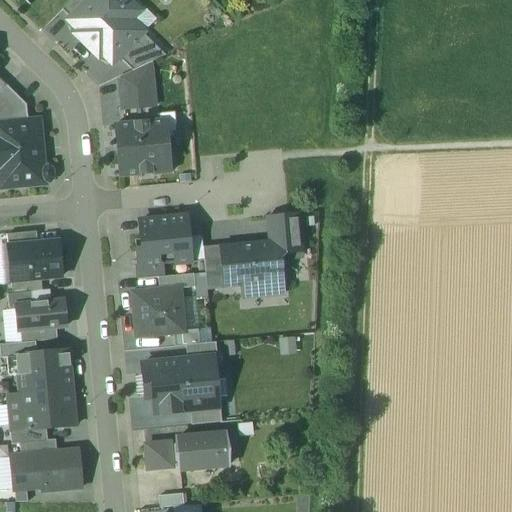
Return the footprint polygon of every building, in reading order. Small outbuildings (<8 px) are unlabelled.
[(84,0),(72,0),(62,11),(70,20),(87,3),(84,0)] [(70,20),(68,22),(78,32),(77,33),(100,56),(102,55),(112,65),(118,58),(142,34),(142,33),(122,13),(130,5),(125,0),(89,0),(87,3),(70,20)] [(165,57),(142,34),(118,58),(132,73),(151,64),(165,57)] [(132,73),(118,79),(121,111),(155,108),(151,64),(132,73)] [(6,87),(0,93),(0,120),(24,119),(27,118),(26,107),(6,87)] [(24,119),(0,120),(0,189),(44,185),(44,183),(49,182),(51,179),(51,172),(47,169),(43,170),(38,122),(24,124),(24,119)] [(166,122),(115,126),(120,178),(171,173),(166,122)] [(297,216),(267,218),(269,244),(278,243),(279,255),(301,253),(297,216)] [(162,266),(190,264),(188,239),(186,219),(140,223),(144,268),(162,266)] [(7,236),(8,248),(37,245),(36,234),(7,236)] [(188,239),(190,264),(204,263),(204,255),(202,238),(188,239)] [(37,245),(8,248),(11,283),(41,281),(61,279),(58,243),(37,245)] [(269,244),(220,249),(220,254),(223,283),(224,288),(241,287),(243,300),(265,298),(264,284),(282,283),(279,255),(278,243),(269,244)] [(220,254),(204,255),(204,263),(206,285),(223,283),(220,254)] [(144,268),(137,268),(138,281),(158,279),(163,279),(162,266),(144,268)] [(163,279),(158,279),(159,291),(180,289),(180,290),(195,289),(193,276),(163,279)] [(42,293),(41,281),(11,283),(12,295),(31,294),(42,293)] [(159,291),(131,294),(135,339),(185,335),(180,290),(180,289),(159,291)] [(12,295),(7,296),(9,312),(16,311),(15,307),(32,305),(31,294),(12,295)] [(32,305),(15,307),(16,311),(18,333),(20,333),(56,329),(66,328),(63,303),(32,305)] [(56,329),(20,333),(21,345),(35,343),(57,341),(56,329)] [(294,340),(280,342),(282,358),(296,357),(294,340)] [(21,345),(0,346),(0,355),(0,360),(12,359),(11,358),(36,355),(35,343),(21,345)] [(215,344),(185,347),(187,361),(207,359),(207,360),(217,359),(215,344)] [(36,355),(11,358),(12,359),(13,378),(17,377),(19,395),(72,390),(70,379),(68,368),(69,368),(68,356),(67,356),(67,353),(36,355)] [(187,361),(142,365),(145,401),(153,400),(155,416),(190,413),(220,410),(219,399),(225,398),(224,381),(209,382),(207,360),(207,359),(187,361)] [(19,395),(6,396),(10,433),(23,431),(24,433),(46,431),(75,428),(72,390),(19,395)] [(220,410),(190,413),(191,427),(221,424),(220,410)] [(46,431),(24,433),(23,431),(10,433),(11,446),(19,446),(19,445),(47,443),(47,442),(46,431)] [(225,435),(187,439),(176,440),(176,446),(178,464),(178,466),(179,472),(218,469),(218,468),(228,468),(226,446),(225,435)] [(47,443),(19,445),(19,446),(20,457),(56,454),(55,441),(47,442),(47,443)] [(169,445),(145,447),(148,471),(171,469),(171,465),(169,447),(169,445)] [(176,446),(169,447),(171,465),(178,464),(176,446)] [(20,457),(10,458),(13,492),(14,492),(26,491),(41,489),(41,492),(61,490),(61,492),(81,490),(78,452),(56,454),(20,457)] [(26,491),(14,492),(15,504),(27,504),(26,491)] [(182,496),(158,498),(160,510),(183,507),(182,496)]
